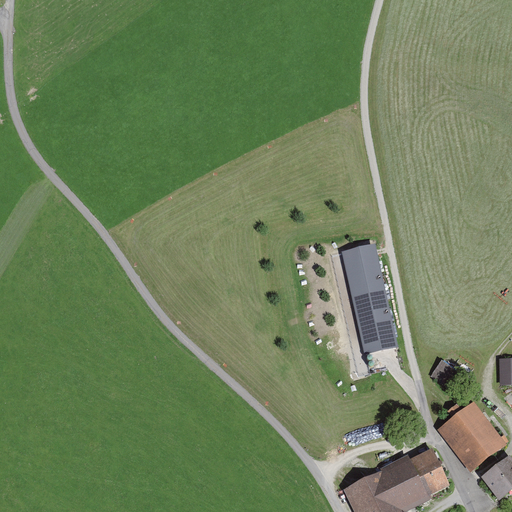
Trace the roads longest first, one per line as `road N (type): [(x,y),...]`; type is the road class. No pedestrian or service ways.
road 1 (unclassified): [(339,511),(314,468),(172,319),(23,128),(7,0)]
road 2 (track): [(377,0),(365,105),(372,158),(415,370),(433,432),(472,511)]
road 3 (track): [(433,432),(314,468)]
